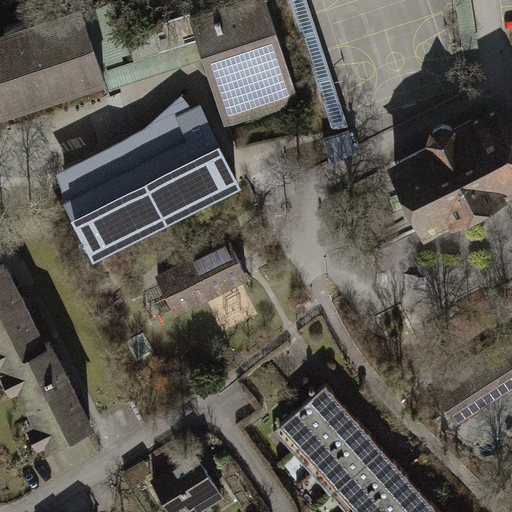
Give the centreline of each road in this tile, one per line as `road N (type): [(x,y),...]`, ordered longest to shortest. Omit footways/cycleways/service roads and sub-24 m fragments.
road 1 (residential): [(511,76),(323,181),(303,238),(320,307),(270,345)]
road 2 (residential): [(21,511),(206,398)]
road 3 (residential): [(287,511),(206,398)]
